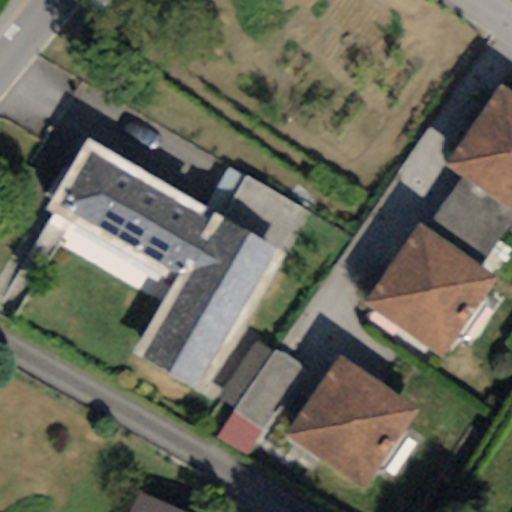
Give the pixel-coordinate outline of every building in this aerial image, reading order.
[(511,94),(500,86),(444,165),(461,177),(511,212),(511,94)] [(223,218),(87,139),(47,209),(173,282),(131,355),(193,390),(276,247),(223,218)] [(480,266),(511,219),(511,212),(461,177),(424,228),(480,266)] [(245,179),(223,218),(276,247),(288,254),(310,214),(245,179)] [(424,228),(419,225),(365,306),(442,358),(496,277),(480,266),(424,228)] [(306,372),(274,351),(232,413),(264,433),(306,372)] [(420,408),(337,355),(284,438),(367,491),(420,408)] [(247,459),(264,433),(232,413),(215,439),(247,459)] [(163,511),(139,501),(134,511),(163,511)]
